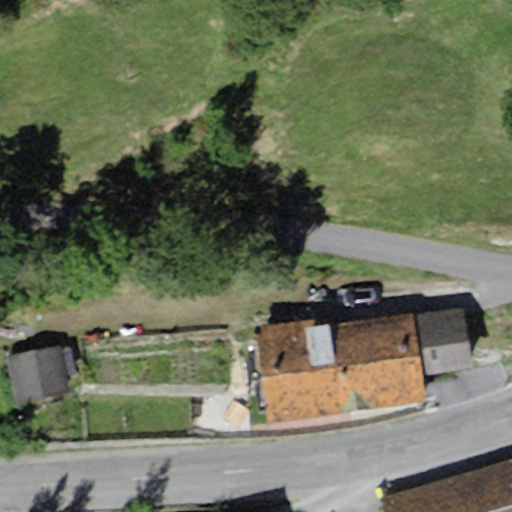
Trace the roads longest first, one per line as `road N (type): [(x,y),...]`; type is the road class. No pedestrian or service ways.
road 1 (tertiary): [(0,482),(279,468),(421,446),(511,416)]
road 2 (unclassified): [(0,200),(511,251)]
